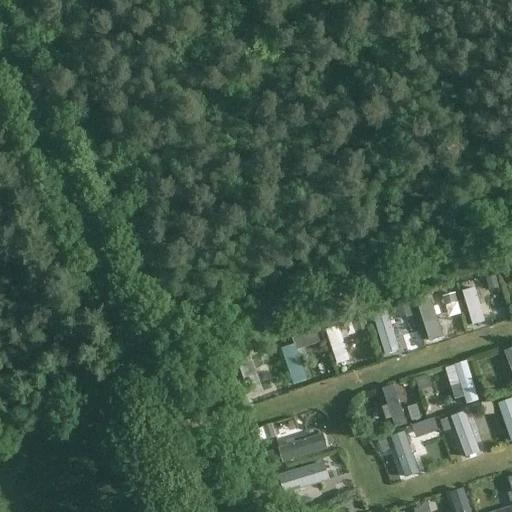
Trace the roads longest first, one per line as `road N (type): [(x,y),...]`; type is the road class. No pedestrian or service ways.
road 1 (unclassified): [(213,511),(0,31)]
road 2 (track): [(390,511),(342,384),(511,335)]
road 3 (track): [(511,455),(384,497)]
